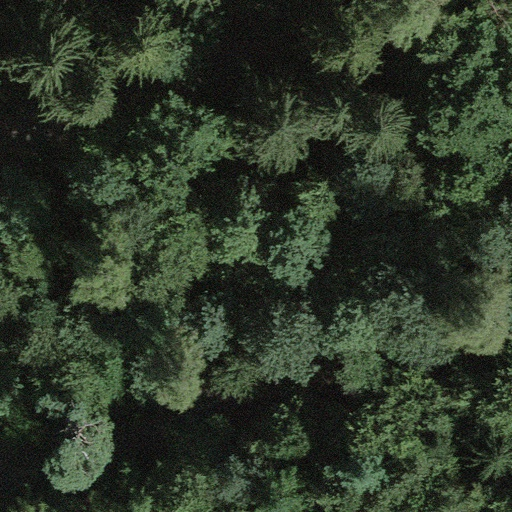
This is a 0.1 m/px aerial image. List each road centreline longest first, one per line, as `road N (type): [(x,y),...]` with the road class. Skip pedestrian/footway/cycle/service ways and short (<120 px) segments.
road 1 (track): [(0,469),(116,445),(511,328)]
road 2 (track): [(302,0),(233,62),(0,130)]
